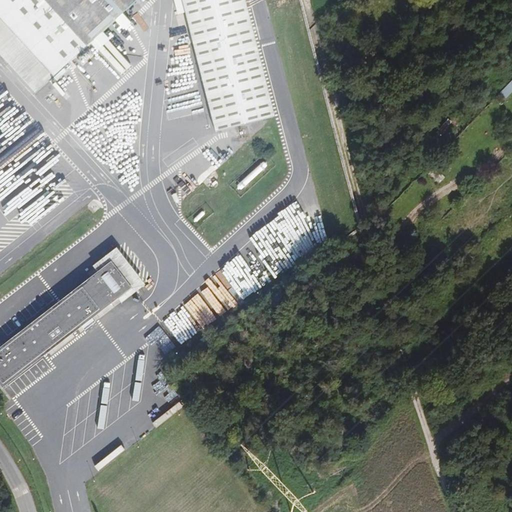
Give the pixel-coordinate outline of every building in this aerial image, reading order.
[(144,3),(140,0),(0,0),(0,24),(47,78),(144,3)] [(185,0),(218,128),(277,113),(248,0),(185,0)] [(0,24),(0,57),(31,92),(47,78),(0,24)] [(94,268),(98,274),(112,263),(132,290),(119,300),(121,304),(145,286),(117,251),(94,268)] [(98,274),(0,348),(0,386),(2,389),(43,358),(82,328),(85,332),(95,324),(93,320),(112,306),(119,300),(132,290),(112,263),(98,274)]
